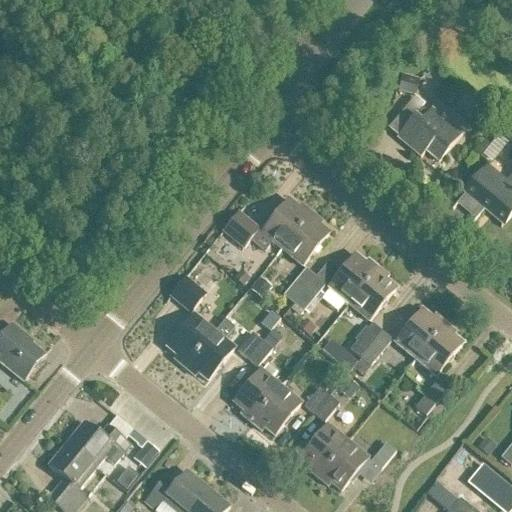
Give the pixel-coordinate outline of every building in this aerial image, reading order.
[(389,135),(398,143),(422,162),(427,156),(440,167),(463,140),(433,114),(430,118),(423,112),(425,111),(416,103),(389,135)] [(511,181),(506,189),(488,174),(459,207),(479,224),(488,213),(505,228),(511,219),(511,181)] [(283,255),(313,219),(301,209),(298,214),(289,207),(261,239),(258,237),(251,246),(265,258),(273,247),(283,255)] [(258,237),(261,234),(240,217),(223,236),(245,253),(251,246),(258,237)] [(323,227),(313,219),(283,255),(304,272),(330,241),(319,232),(323,227)] [(350,311),(380,274),(360,257),(330,294),(350,311)] [(295,309),(316,283),(306,274),(284,300),(294,309),(295,309)] [(370,328),(401,291),(380,274),(350,311),(370,328)] [(248,284),(240,278),(234,284),(242,290),(248,284)] [(316,283),(295,309),(293,312),(302,320),(327,290),(317,282),(316,283)] [(262,305),(272,292),(261,283),(251,296),(262,305)] [(193,319),(208,301),(188,284),(172,303),(193,319)] [(416,366),(446,329),(427,313),(396,350),(416,366)] [(185,374),(216,337),(196,321),(166,358),(185,374)] [(314,334),(304,326),(299,333),(309,341),(314,334)] [(0,364),(25,386),(46,359),(27,343),(28,341),(14,329),(0,346),(0,364)] [(360,366),(384,337),(374,329),(350,357),(360,366)] [(437,383),(467,346),(446,329),(416,366),(437,383)] [(272,336),(263,347),(273,355),(282,344),(272,336)] [(207,391),(237,355),(216,337),(185,374),(207,391)] [(384,337),(360,366),(370,374),(379,363),(394,345),(384,337)] [(254,339),(239,358),(248,365),(263,347),(254,339)] [(263,347),(248,365),(258,373),(273,355),(263,347)] [(252,429),(282,392),(273,384),(277,379),(268,371),(264,377),(263,376),(232,412),(252,429)] [(337,396),(348,405),(359,392),(348,383),(337,396)] [(425,423),(435,411),(451,392),(441,384),(415,414),(425,423)] [(273,446),(303,410),(282,392),(252,429),(273,446)] [(315,421),(330,402),(321,394),(306,413),(315,421)] [(330,402),(315,421),(325,429),(340,410),(330,402)] [(67,450),(96,475),(106,463),(114,470),(131,450),(108,432),(101,441),(86,428),(67,450)] [(318,484),(349,447),(330,431),(299,468),(318,484)] [(133,437),(128,443),(137,450),(136,451),(142,456),(148,449),(133,437)] [(340,502),(370,465),(349,447),(318,484),(340,502)] [(157,457),(148,449),(142,456),(151,464),(157,457)] [(382,476),(398,458),(388,449),(372,468),(382,476)] [(510,471),(511,469),(511,449),(500,463),(510,471)] [(80,495),(96,475),(67,450),(50,471),(65,484),(50,503),(60,511),(79,511),(88,502),(80,495)] [(504,511),(511,511),(511,485),(473,455),(463,467),(478,479),(472,486),(504,511)] [(170,511),(193,511),(209,493),(188,476),(174,492),(164,484),(146,507),(153,511),(159,511),(164,506),(170,511)] [(441,511),(453,511),(458,506),(436,487),(426,500),(441,511)] [(230,511),(231,511),(209,493),(193,511),(230,511)]
